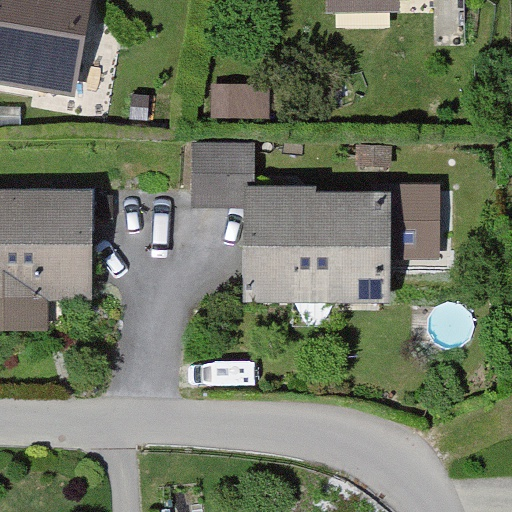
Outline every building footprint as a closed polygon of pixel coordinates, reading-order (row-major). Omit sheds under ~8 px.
[(0,0),(0,81),(71,93),(86,0),(0,0)] [(268,86),(212,86),(212,117),(268,117),(268,86)] [(147,119),(148,96),(133,95),(132,119),(147,119)] [(20,109),(0,107),(0,126),(19,127),(20,109)] [(192,149),(192,207),(248,207),(248,292),(387,292),(387,254),(434,254),(434,200),(313,200),(313,191),(256,191),(256,149),(192,149)] [(0,194),(0,330),(47,330),(46,298),(92,297),(90,193),(0,194)]
